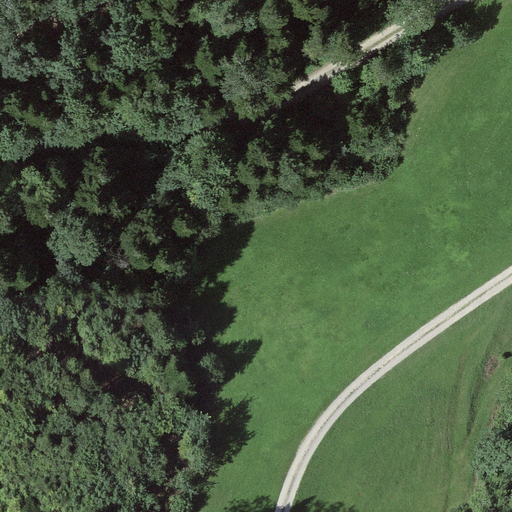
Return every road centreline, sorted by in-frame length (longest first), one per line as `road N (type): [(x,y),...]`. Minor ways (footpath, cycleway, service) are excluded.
road 1 (track): [(448,0),(219,129),(74,139),(0,156)]
road 2 (track): [(511,282),(375,376),(320,429),(284,511)]
